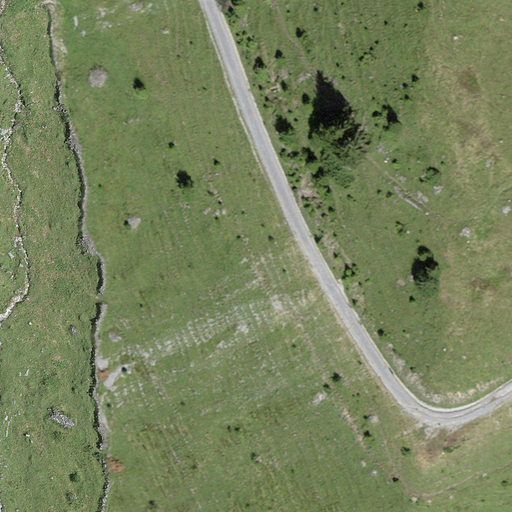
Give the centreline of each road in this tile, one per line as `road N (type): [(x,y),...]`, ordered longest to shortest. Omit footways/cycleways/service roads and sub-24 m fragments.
road 1 (track): [(314,257),(410,403),(451,417),(511,388)]
road 2 (track): [(208,0),(314,257)]
